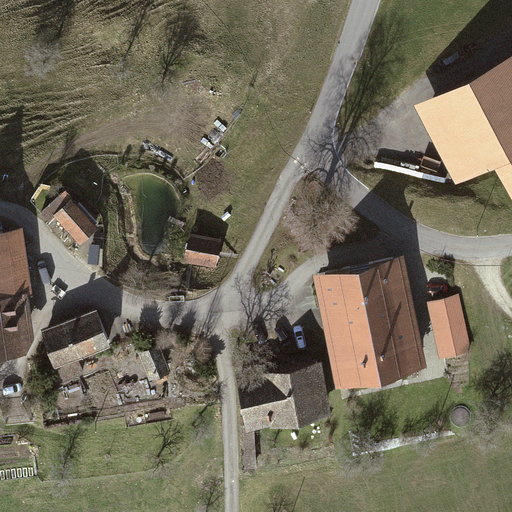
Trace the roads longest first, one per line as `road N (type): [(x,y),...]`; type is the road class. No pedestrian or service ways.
road 1 (residential): [(0,211),(18,214),(65,274),(103,297),(175,312),(227,300),(294,178),(322,152)]
road 2 (tertiary): [(322,152),(337,177),(412,237),(477,251),(511,244)]
road 3 (track): [(230,511),(227,300)]
road 4 (track): [(412,237),(334,253),(300,272),(265,311),(227,300)]
road 5 (tertiary): [(368,0),(325,114),(322,152)]
